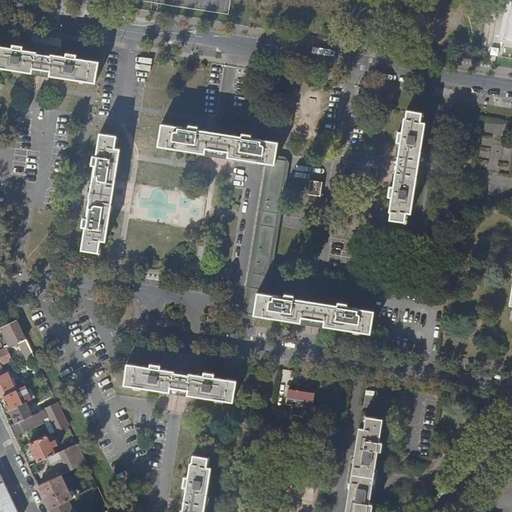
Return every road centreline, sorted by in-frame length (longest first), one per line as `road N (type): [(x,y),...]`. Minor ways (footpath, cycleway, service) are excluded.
road 1 (residential): [(13,0),(114,27),(511,86)]
road 2 (residential): [(196,329),(273,350),(511,386)]
road 3 (residential): [(0,305),(62,279),(150,293)]
